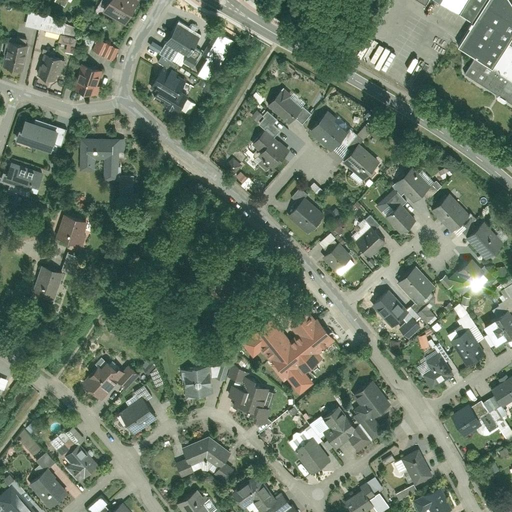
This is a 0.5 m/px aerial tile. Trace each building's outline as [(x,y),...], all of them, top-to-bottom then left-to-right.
[(135,4),(128,0),(112,0),(107,9),(126,20),(135,4)] [(465,72),(511,101),(511,1),(511,0),(420,0),(426,3),(427,0),(439,0),(473,21),(457,45),(475,56),(465,72)] [(38,27),(42,13),(28,10),(24,24),(38,27)] [(198,35),(178,22),(165,42),(177,49),(185,55),(198,35)] [(64,30),(75,34),(77,27),(66,23),(64,30)] [(59,32),(56,40),(73,44),(75,37),(59,32)] [(113,59),(118,46),(101,40),(96,53),(113,59)] [(148,46),(158,51),(160,45),(151,40),(148,46)] [(27,46),(9,41),(3,65),(21,70),(27,46)] [(171,59),(177,49),(165,42),(159,52),(161,53),(171,59)] [(165,64),(173,70),(177,63),(171,59),(161,53),(157,59),(165,64)] [(59,58),(45,54),(38,76),(52,80),(59,58)] [(100,71),(84,64),(74,88),(90,95),(100,71)] [(153,95),(178,111),(188,95),(180,90),(187,79),(173,70),(165,64),(150,88),(155,91),(153,95)] [(267,104),(289,122),(295,115),(303,106),(291,95),(293,93),(284,85),(267,104)] [(303,106),(295,115),(302,121),(310,112),(303,106)] [(265,115),(273,122),(278,117),(268,108),(263,114),(265,115)] [(309,129),(331,149),(350,128),(328,108),(309,129)] [(258,121),(263,113),(256,110),(252,117),(258,121)] [(266,127),(274,135),(280,128),(273,122),(265,115),(259,122),(266,127)] [(58,129),(24,117),(17,138),(51,149),(58,129)] [(274,135),(266,127),(253,143),(261,149),(254,157),(267,168),(271,163),(274,166),(289,148),(274,135)] [(122,140),(83,139),(83,166),(88,167),(89,157),(105,157),(105,178),(116,178),(117,154),(122,150),(122,140)] [(364,178),(381,159),(360,140),(343,159),(364,178)] [(232,158),(228,167),(238,171),(242,162),(232,158)] [(38,185),(44,170),(11,159),(6,173),(38,185)] [(394,180),(413,200),(431,184),(412,164),(394,180)] [(439,169),(444,177),(453,172),(448,164),(439,169)] [(132,196),(132,174),(118,174),(119,196),(132,196)] [(436,178),(432,181),(438,188),(442,184),(436,178)] [(314,180),(309,185),(320,194),(325,189),(314,180)] [(292,195),(299,202),(305,195),(308,192),(300,186),(292,195)] [(403,203),(407,199),(395,186),(376,204),(401,232),(416,218),(403,203)] [(451,230),(470,212),(450,190),(431,208),(451,230)] [(288,214),(308,231),(324,213),(305,195),(299,202),(288,214)] [(336,205),(332,210),(340,218),(345,213),(336,205)] [(372,223),(375,226),(380,222),(372,212),(367,217),(372,223)] [(83,223),(62,216),(55,240),(76,247),(83,223)] [(463,230),(467,235),(482,221),(477,217),(463,230)] [(466,236),(485,257),(504,240),(484,219),(482,221),(467,235),(466,236)] [(333,225),(341,233),(345,229),(338,221),(333,225)] [(355,238),(370,254),(387,239),(375,226),(372,223),(355,238)] [(319,240),(324,246),(336,235),(331,230),(319,240)] [(335,268),(352,253),(339,239),(322,254),(335,268)] [(486,270),(472,255),(449,277),(453,282),(462,292),(486,270)] [(372,256),(368,259),(372,264),(376,260),(372,256)] [(396,280),(416,301),(430,288),(435,283),(416,262),(396,280)] [(506,263),(497,265),(499,274),(508,272),(506,263)] [(59,274),(40,268),(31,295),(49,302),(59,274)] [(448,287),(453,282),(449,277),(445,273),(439,278),(448,287)] [(372,303),(391,323),(403,313),(409,307),(390,286),(372,303)] [(416,301),(411,305),(420,315),(426,321),(435,313),(429,306),(438,297),(430,288),(416,301)] [(461,303),(470,304),(472,295),(463,294),(461,303)] [(498,302),(503,310),(508,307),(511,304),(511,297),(510,294),(498,302)] [(319,350),(335,337),(317,315),(315,317),(302,301),(284,316),(297,332),(291,337),(272,314),(241,339),(254,355),(262,348),(272,361),(271,362),(284,378),(287,376),(300,392),(314,380),(305,369),(323,354),(319,350)] [(409,307),(403,313),(411,323),(420,315),(411,305),(409,307)] [(511,333),(511,312),(508,307),(503,310),(489,319),(502,340),(511,333)] [(467,363),(486,351),(469,325),(450,338),(467,363)] [(422,345),(429,343),(426,332),(419,334),(422,345)] [(432,386),(454,371),(440,350),(426,359),(431,367),(423,372),(432,386)] [(82,380),(100,396),(117,377),(124,369),(106,353),(82,380)] [(228,373),(232,360),(221,357),(219,363),(216,374),(216,375),(226,378),(228,373)] [(250,416),(265,421),(270,406),(262,403),(267,385),(254,380),(255,376),(244,372),(245,368),(232,360),(228,373),(242,378),(240,384),(232,381),(228,393),(236,396),(233,403),(253,409),(250,416)] [(124,369),(117,377),(127,385),(139,371),(130,363),(124,369)] [(185,394),(214,390),(212,374),(211,364),(211,363),(182,366),(185,394)] [(219,363),(211,364),(212,374),(216,374),(219,363)] [(155,366),(148,369),(155,384),(162,380),(155,366)] [(495,392),(500,402),(511,395),(511,372),(490,385),(495,392)] [(373,413),(391,401),(374,377),(354,391),(364,406),(371,415),(373,413)] [(141,395),(144,399),(152,393),(144,382),(136,388),(141,395)] [(483,399),(489,409),(500,402),(495,392),(483,399)] [(119,411),(134,432),(156,416),(144,399),(141,395),(119,411)] [(482,397),(471,404),(478,415),(480,413),(489,409),(483,399),(482,397)] [(451,412),(464,433),(482,423),(478,415),(471,404),(469,401),(451,412)] [(349,434),(358,428),(340,403),(323,415),(330,424),(324,429),(335,444),(349,434)] [(371,415),(364,406),(354,413),(362,425),(372,438),(384,429),(373,413),(371,415)] [(498,424),(489,409),(480,413),(489,428),(498,424)] [(500,427),(506,439),(511,435),(511,431),(507,423),(500,427)] [(358,447),(372,438),(362,425),(358,428),(349,434),(358,447)] [(32,447),(33,446),(35,448),(39,444),(23,428),(18,433),(32,447)] [(209,433),(182,444),(187,455),(190,463),(206,456),(219,465),(224,458),(232,450),(209,433)] [(294,448),(310,471),(330,457),(314,434),(294,448)] [(80,477),(98,462),(80,440),(65,453),(71,460),(68,463),(80,477)] [(414,481),(415,482),(433,473),(419,445),(401,454),(414,481)] [(37,458),(45,468),(47,466),(55,459),(47,449),(37,458)] [(190,463),(187,455),(175,459),(182,474),(193,470),(190,463)] [(234,466),(224,458),(219,465),(215,470),(224,478),(234,466)] [(45,468),(29,481),(49,505),(67,489),(47,466),(45,468)] [(264,506),(277,497),(257,470),(231,489),(243,505),(253,498),(261,509),(264,506)] [(12,483),(20,492),(25,488),(10,471),(6,475),(12,483)] [(368,480),(376,492),(380,489),(384,487),(376,475),(368,480)] [(363,486),(369,496),(376,492),(368,480),(368,479),(361,483),(363,486)] [(415,482),(414,481),(395,490),(399,497),(418,488),(415,482)] [(37,511),(20,492),(12,483),(0,493),(0,500),(8,509),(4,511),(37,511)] [(453,506),(441,483),(412,497),(419,511),(429,506),(431,511),(439,511),(449,507),(453,506)] [(209,511),(217,506),(206,491),(203,494),(198,486),(176,501),(184,511),(209,511)] [(345,498),(353,511),(360,511),(374,503),(369,496),(363,486),(345,498)] [(376,492),(369,496),(374,503),(379,511),(389,504),(380,489),(376,492)] [(268,511),(280,511),(292,503),(284,492),(277,497),(264,506),(268,511)] [(92,511),(94,511),(105,502),(99,496),(87,507),(92,511)] [(109,511),(131,511),(122,501),(112,510),(109,511)] [(109,511),(112,510),(106,503),(95,511),(109,511)] [(299,511),(292,503),(280,511),(299,511)]
